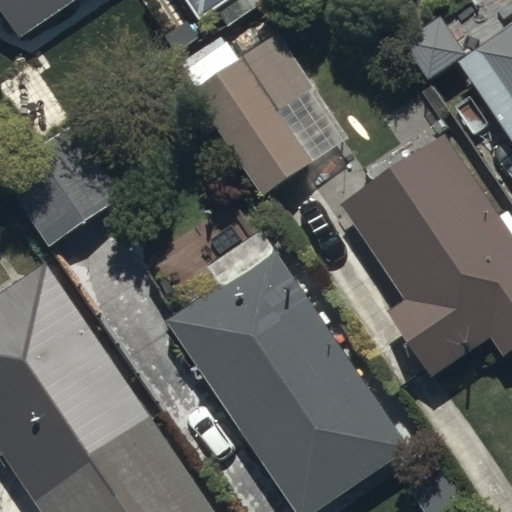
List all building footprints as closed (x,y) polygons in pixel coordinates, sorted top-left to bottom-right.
[(86,0),(1,0),(29,39),(86,0)] [(213,0),(195,0),(201,8),(213,0)] [(401,28),(428,70),(468,44),(441,3),(401,28)] [(511,14),(477,37),(511,91),(511,14)] [(186,80),(258,192),(348,134),(275,22),(186,80)] [(2,161),(47,230),(120,183),(75,114),(2,161)] [(444,360),(488,331),(500,349),(511,341),(511,227),(446,126),(337,196),(397,289),(381,299),(427,370),(444,360)] [(169,308),(301,511),(307,511),(412,445),(278,238),(169,308)] [(0,279),(0,429),(53,511),(217,511),(47,249),(0,279)] [(450,462),(415,485),(432,511),(451,511),(473,498),(450,462)]
